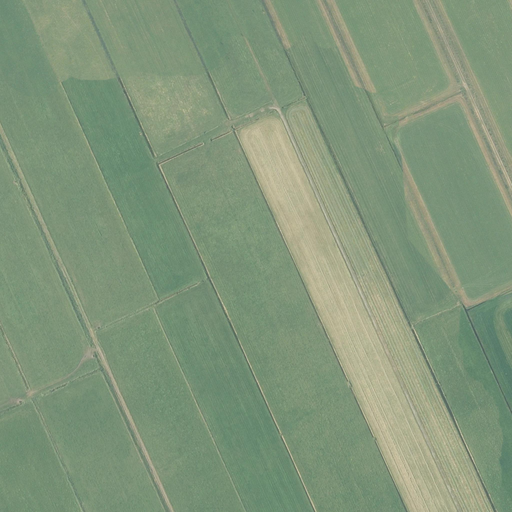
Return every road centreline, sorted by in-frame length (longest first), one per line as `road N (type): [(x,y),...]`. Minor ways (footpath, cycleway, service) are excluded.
road 1 (track): [(169,511),(0,132)]
road 2 (track): [(427,0),(511,186)]
